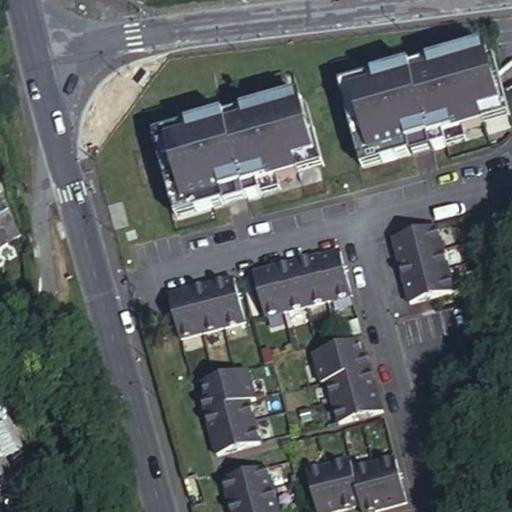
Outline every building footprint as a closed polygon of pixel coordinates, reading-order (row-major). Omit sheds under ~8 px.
[(491,60),(378,87),(380,98),(361,103),(366,127),(356,130),(365,167),(385,162),(388,173),(419,165),(419,168),(439,163),(438,161),(454,157),(451,146),(470,142),(491,136),(489,126),(509,121),(502,91),(499,92),(491,60)] [(347,95),(356,130),(366,127),(361,103),(380,98),(378,87),(347,95)] [(308,105),(195,135),(197,146),(178,151),(184,175),(174,178),(184,215),(204,210),(207,221),(237,212),(238,215),(257,210),(256,207),(272,203),(269,193),(288,188),(309,182),(306,171),(327,166),(319,136),(316,137),(308,105)] [(178,151),(197,146),(195,135),(164,143),(174,178),(184,175),(178,151)] [(451,146),(454,157),(473,152),(470,142),(451,146)] [(385,162),(365,167),(368,178),(388,173),(385,162)] [(8,185),(4,174),(0,175),(0,247),(22,240),(3,187),(8,185)] [(269,193),(272,203),(291,198),(288,188),(269,193)] [(204,210),(184,215),(186,226),(207,221),(204,210)] [(444,238),(400,249),(406,272),(450,261),(444,238)] [(347,259),(326,265),(337,309),(358,304),(347,259)] [(406,272),(412,295),(456,283),(450,261),(406,272)] [(326,265),(305,270),(316,315),(337,309),(326,265)] [(305,270),(283,276),(295,321),(316,315),(305,270)] [(283,276),(263,282),(274,326),(295,321),(283,276)] [(412,295),(418,317),(461,306),(456,283),(412,295)] [(243,286),(222,292),(233,337),(255,331),(243,286)] [(222,292),(200,298),(212,342),(233,337),(222,292)] [(200,298),(179,303),(191,348),(212,342),(200,298)] [(366,350),(321,362),(330,395),(334,393),(379,382),(374,363),(369,364),(366,350)] [(256,378),(212,390),(215,404),(211,405),(216,424),(260,413),(255,393),(260,392),(256,378)] [(379,382),(334,393),(339,412),(384,401),(379,382)] [(389,419),(384,401),(339,412),(344,431),(389,419)] [(260,413),(216,424),(221,444),(265,432),(260,413)] [(0,467),(7,464),(4,457),(23,450),(13,424),(0,428),(0,467)] [(265,432),(221,444),(226,462),(270,451),(265,432)] [(401,465),(379,471),(389,511),(401,511),(412,509),(401,465)] [(355,467),(333,473),(343,511),(361,511),(366,511),(357,477),(355,467)] [(389,511),(379,471),(357,477),(366,511),(389,511)] [(275,472),(231,483),(237,506),(281,494),(275,472)] [(343,511),(333,473),(312,478),(321,511),(343,511)] [(285,511),(281,494),(237,506),(238,511),(285,511)]
